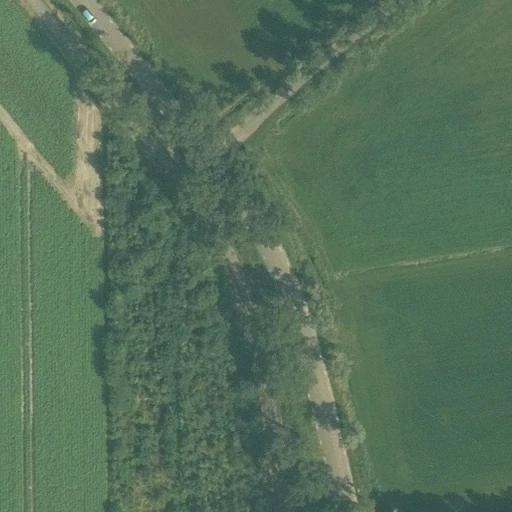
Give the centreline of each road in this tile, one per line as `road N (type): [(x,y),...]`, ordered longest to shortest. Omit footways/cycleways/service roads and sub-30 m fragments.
road 1 (tertiary): [(345,511),(305,342),(278,267),(241,198),(207,157)]
road 2 (unclassified): [(207,157),(408,0)]
road 3 (tertiary): [(207,157),(81,0)]
